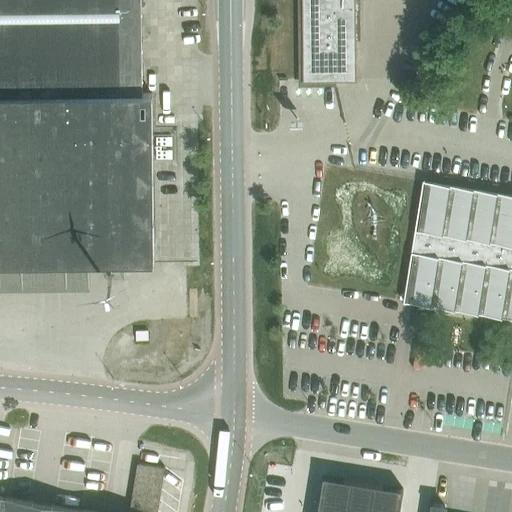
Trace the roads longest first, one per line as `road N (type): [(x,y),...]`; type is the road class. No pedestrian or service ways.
road 1 (tertiary): [(234,415),(229,0)]
road 2 (unclassified): [(511,460),(234,415)]
road 3 (unclassified): [(0,388),(234,415)]
